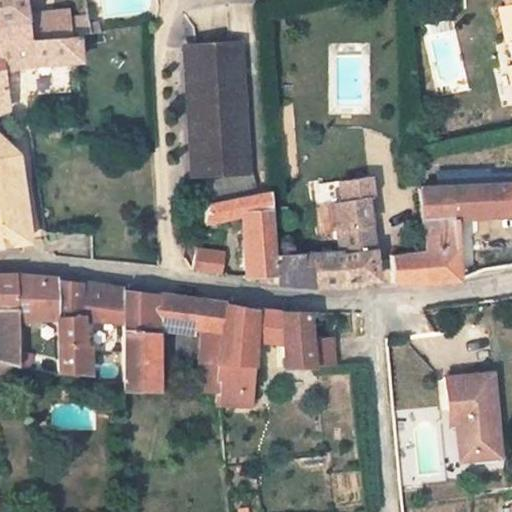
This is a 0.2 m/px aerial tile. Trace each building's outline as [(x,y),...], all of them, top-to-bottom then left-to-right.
[(18,49),(17,28),(15,6),(14,0),(0,0),(0,40),(6,40),(8,50),(18,49)] [(511,0),(505,0),(508,7),(500,9),(509,43),(511,42),(511,64),(509,65),(511,76),(511,0)] [(231,32),(253,32),(254,5),(231,5),(231,32)] [(17,28),(18,49),(64,46),(63,24),(17,28)] [(92,31),(82,32),(86,44),(95,42),(92,31)] [(64,46),(18,49),(8,50),(6,40),(0,40),(0,109),(14,107),(12,71),(83,65),(81,45),(64,46)] [(503,67),(509,65),(511,64),(511,42),(509,43),(499,45),(503,67)] [(187,50),(198,178),(254,174),(243,46),(187,50)] [(465,110),(444,115),(448,131),(469,125),(465,110)] [(0,250),(23,246),(6,152),(0,144),(0,250)] [(415,177),(417,192),(428,190),(428,189),(426,176),(415,177)] [(398,287),(463,277),(458,214),(511,206),(511,179),(428,189),(428,190),(435,252),(394,260),(398,287)] [(319,257),(324,288),(382,288),(378,237),(385,236),(379,181),(348,185),(350,205),(342,206),(343,241),(344,258),(319,257)] [(281,276),(279,255),(275,196),(215,205),(208,232),(245,228),(253,284),(281,276)] [(279,255),(281,276),(282,286),(324,288),(319,257),(279,255)] [(224,260),(203,256),(198,277),(220,279),(224,260)] [(0,313),(23,314),(59,315),(58,286),(33,285),(0,284),(0,313)] [(130,318),(129,292),(112,291),(88,289),(58,286),(59,315),(65,315),(64,376),(86,380),(85,359),(84,342),(85,316),(130,318)] [(129,292),(130,318),(131,368),(131,389),(131,395),(168,393),(166,333),(166,298),(129,292)] [(181,300),(166,298),(166,333),(191,332),(190,301),(181,300)] [(190,301),(191,332),(204,331),(210,391),(228,390),(219,305),(190,301)] [(275,313),(253,310),(219,305),(228,390),(238,390),(241,392),(245,400),(255,402),(263,401),(257,344),(287,341),(292,378),(324,374),(317,313),(284,314),(275,313)] [(25,368),(24,334),(23,314),(0,313),(0,363),(20,367),(25,368)] [(85,359),(86,380),(131,389),(131,368),(85,359)] [(20,367),(0,363),(0,382),(15,385),(20,367)] [(449,373),(453,408),(466,406),(468,423),(471,452),(508,448),(501,368),(449,373)] [(238,390),(228,390),(229,404),(255,402),(245,400),(241,392),(238,390)] [(455,424),(468,423),(466,406),(453,408),(455,424)] [(508,448),(471,452),(472,461),(509,456),(508,448)]
